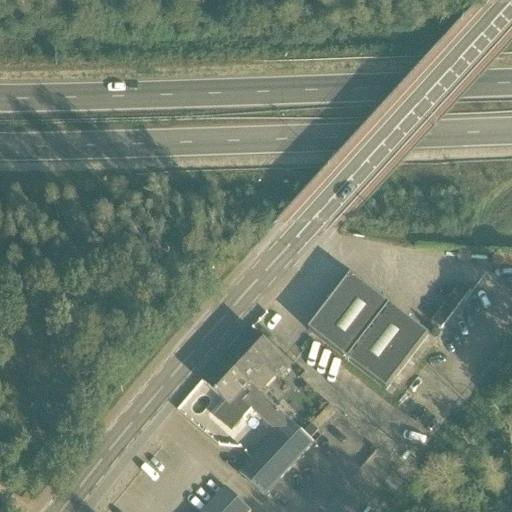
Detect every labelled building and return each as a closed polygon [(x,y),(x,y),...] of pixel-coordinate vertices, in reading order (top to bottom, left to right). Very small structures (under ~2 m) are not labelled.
[(388,390),(430,335),(352,276),(310,330),(388,390)] [(460,284),(431,323),(443,332),(472,294),(460,284)] [(281,378),(291,367),(251,330),(225,359),(252,384),(268,366),(281,378)] [(316,442),(290,419),(252,384),(225,359),(202,386),(228,412),(239,398),(277,433),(274,436),(241,473),(267,496),(316,442)] [(251,511),(253,510),(228,487),(204,511),(251,511)]
